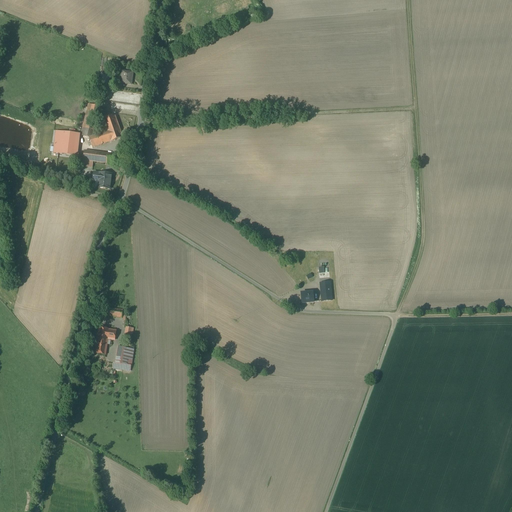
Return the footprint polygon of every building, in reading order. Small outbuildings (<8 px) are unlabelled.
[(133,74),(122,73),(122,79),(123,79),(122,84),(121,83),(121,84),(131,85),(133,74)] [(89,105),(86,116),(81,136),(89,138),(92,137),(99,107),(89,105)] [(103,130),(104,133),(92,137),(89,138),(93,149),(111,142),(123,138),(115,116),(103,120),(106,129),(103,130)] [(64,134),(57,133),(54,153),(62,154),(64,134)] [(115,155),(84,152),(83,161),(114,165),(115,155)] [(112,175),(100,173),(100,174),(94,173),(93,181),(96,182),(96,180),(100,181),(99,188),(110,190),(112,175)] [(330,283),(320,284),(322,302),(332,301),(330,283)] [(313,293),(301,294),(302,304),(314,303),(313,293)] [(123,311),(102,309),(101,316),(122,319),(122,318),(123,314),(123,311)] [(110,330),(99,328),(98,338),(97,338),(96,342),(97,342),(97,344),(96,353),(105,355),(108,340),(115,341),(116,331),(109,330),(110,330)] [(134,329),(127,328),(126,336),(129,336),(132,337),(134,329)] [(127,349),(118,348),(116,365),(114,364),(113,368),(126,371),(127,366),(131,367),(133,356),(132,356),(133,350),(130,350),(132,337),(129,336),(127,349)]
